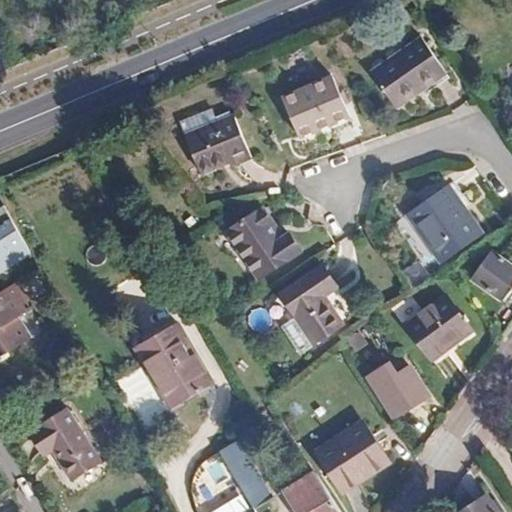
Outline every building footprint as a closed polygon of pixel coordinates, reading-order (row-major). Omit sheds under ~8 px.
[(456,84),(432,48),(380,83),(404,118),(456,84)] [(293,108),(307,147),(358,127),(343,89),(293,108)] [(261,167),(246,127),(194,147),(207,181),(239,169),(241,175),(261,167)] [(450,189),(409,217),(445,266),(485,238),(450,189)] [(0,281),(40,261),(13,212),(0,219),(0,281)] [(305,262),(294,245),(286,250),(266,220),(230,244),(262,291),(305,262)] [(511,295),(511,273),(489,258),(472,284),(505,306),(511,295)] [(38,276),(22,285),(31,301),(47,293),(38,276)] [(341,298),(327,278),(286,304),(318,354),(346,337),(327,307),(341,298)] [(0,300),(0,362),(14,354),(18,362),(27,356),(25,351),(32,347),(20,325),(34,317),(19,290),(0,300)] [(406,323),(421,311),(411,298),(396,310),(406,323)] [(402,329),(430,367),(472,337),(443,299),(402,329)] [(217,393),(182,334),(141,357),(159,389),(168,384),(184,412),(217,393)] [(399,424),(433,401),(408,364),(374,386),(399,424)] [(107,465),(76,412),(23,440),(38,466),(59,454),(74,482),(107,465)] [(389,469),(360,424),(310,457),(338,501),(389,469)] [(281,496),(290,511),(333,511),(312,477),(281,496)] [(486,511),(479,500),(459,511),(486,511)]
